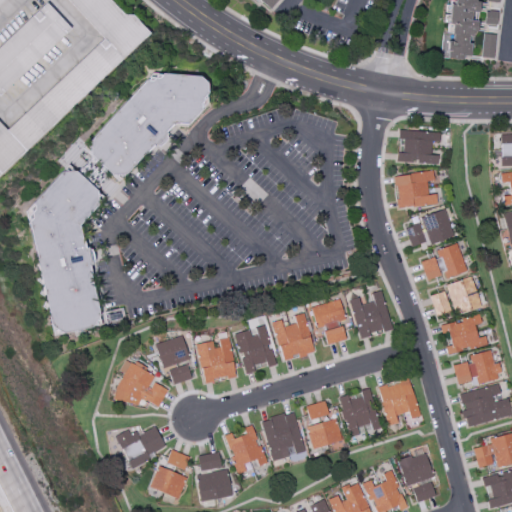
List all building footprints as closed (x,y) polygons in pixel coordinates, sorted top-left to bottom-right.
[(123,60),(0,177),(0,123),(7,131),(104,39),(66,0),(110,0),(125,16),(134,16),(151,33),(123,60)] [(259,0),(268,9),(276,0),(259,0)] [(440,58),(469,60),(470,35),(476,35),(477,22),(469,21),(470,12),(476,12),(476,0),(448,0),(447,32),(442,32),(440,58)] [(0,47),(46,4),(71,29),(0,97),(0,47)] [(497,12),(485,11),(484,24),(495,25),(497,12)] [(494,34),(481,34),(480,58),(493,58),(494,34)] [(90,141),(90,156),(112,175),(126,174),(174,124),(188,126),(207,106),(206,84),(199,76),(162,75),(158,81),(154,78),(151,82),(146,81),(90,141)] [(439,133),(398,130),(396,163),(436,165),(437,155),(430,155),(431,141),(438,142),(439,133)] [(511,134),(499,135),(499,167),(511,166),(511,134)] [(393,176),(396,209),(435,204),(434,194),(427,195),(425,181),(433,180),(432,171),(393,176)] [(62,173),(76,172),(103,197),(78,225),(100,314),(93,327),(65,334),(51,326),(28,222),(32,219),(31,213),(35,209),(33,203),(62,173)] [(511,172),(498,174),(499,183),(507,183),(509,196),(501,197),(502,205),(511,203),(511,172)] [(409,247),(424,243),(425,246),(452,238),(444,210),(418,217),(420,223),(403,228),(409,247)] [(511,242),(511,211),(503,213),(507,243),(511,242)] [(465,272),(456,244),(434,251),(443,279),(465,272)] [(425,281),(438,276),(432,258),(419,262),(425,281)] [(454,315),(479,307),(470,277),(444,285),(454,315)] [(359,306),(357,298),(347,300),(358,339),(391,331),(380,291),(370,294),(372,302),(359,306)] [(435,316),(449,311),(443,292),(428,296),(435,316)] [(310,307),(315,329),(321,328),(325,345),(344,340),(339,321),(343,320),(338,300),(310,307)] [(280,361),(312,354),(303,313),(292,316),(294,324),(281,327),(280,320),(271,323),(280,361)] [(439,325),(441,334),(447,332),(450,346),(444,347),(445,353),(485,345),(484,336),(476,338),(473,325),(480,324),(478,316),(439,325)] [(274,365),(263,326),(251,329),(233,334),(245,374),(254,371),(253,367),(265,363),(266,367),(274,365)] [(155,343),(160,367),(187,362),(182,338),(155,343)] [(202,383),(234,377),(227,338),(214,340),(214,341),(195,344),(202,383)] [(470,384),(501,377),(498,363),(492,364),(490,351),(468,356),(469,362),(451,366),(456,385),(469,381),(470,384)] [(158,407),(165,388),(150,383),(153,374),(125,364),(113,399),(136,407),(139,400),(158,407)] [(171,385),(190,379),(186,365),(167,371),(171,385)] [(385,426),(396,424),(394,415),(407,413),(408,419),(416,417),(409,380),(377,386),(385,426)] [(465,427),(511,417),(506,398),(500,399),(496,385),(458,394),(462,410),(461,410),(465,427)] [(337,398),(347,438),(358,435),(357,430),(376,425),(368,390),(337,398)] [(311,448),(340,442),(335,417),(327,419),(323,401),(304,406),(308,422),(305,423),(311,448)] [(259,421),(270,461),(303,452),(292,412),(259,421)] [(224,435),(235,474),(245,472),(243,463),(255,460),(257,466),(263,464),(252,425),(242,428),(244,435),(232,438),(231,434),(224,435)] [(146,455),(163,447),(154,427),(140,433),(139,430),(129,435),(127,430),(114,436),(130,469),(149,460),(146,455)] [(511,464),(511,433),(487,439),(489,445),(472,448),(476,468),(493,464),(494,468),(511,464)] [(187,457),(169,450),(164,464),(182,470),(187,457)] [(200,501),(230,497),(226,469),(220,470),(217,452),(194,456),(200,501)] [(425,453),(397,459),(403,485),(431,479),(425,453)] [(176,499),(185,477),(156,466),(148,488),(176,499)] [(362,483),(373,511),(385,511),(396,506),(398,511),(405,508),(390,470),(381,474),(384,482),(372,487),(369,480),(362,483)] [(488,508),(511,503),(511,470),(480,477),(482,487),(489,485),(492,499),(486,500),(488,508)] [(329,499),(333,511),(367,511),(358,482),(340,488),(344,500),(338,502),(336,496),(329,499)] [(434,496),(429,482),(410,488),(415,503),(434,496)] [(328,511),(323,500),(305,508),(296,511),(328,511)]
